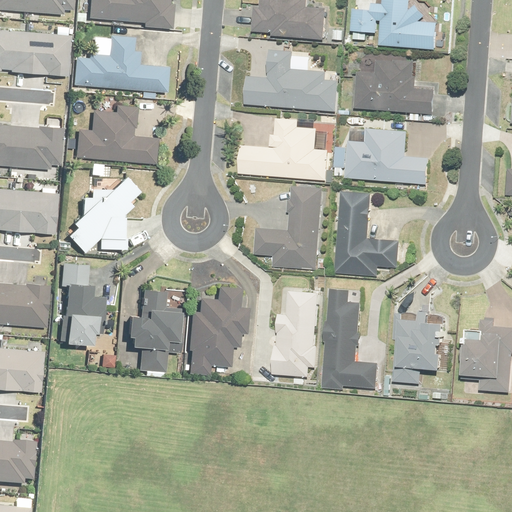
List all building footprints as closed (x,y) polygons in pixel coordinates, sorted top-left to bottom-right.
[(0,0),(0,9),(63,16),(63,10),(75,11),(75,0),(0,0)] [(143,28),(173,29),(174,6),(169,6),(170,2),(174,2),(173,0),(90,0),(90,20),(144,23),(143,28)] [(308,0),(262,0),(262,9),(256,9),(254,32),(274,34),(274,36),(325,41),(327,11),(308,9),(308,0)] [(434,25),(416,0),(385,0),(386,6),(374,5),(373,12),(357,11),(355,32),(383,34),(382,47),(438,51),(440,25),(434,25)] [(68,34),(0,28),(0,69),(65,74),(68,34)] [(108,36),(107,54),(86,52),(86,58),(74,57),(72,83),(162,90),(164,64),(138,62),(139,39),(108,36)] [(253,79),(252,89),(231,87),(229,116),(320,122),(322,93),(310,92),(311,83),(277,81),(279,63),(255,61),(254,79),(253,79)] [(401,73),(363,71),(362,84),(343,82),(339,119),(394,124),(394,122),(418,124),(419,98),(399,96),(401,73)] [(158,135),(135,133),(136,121),(137,107),(117,105),(117,112),(94,110),(92,128),(80,127),(77,159),(155,167),(158,135)] [(511,109),(499,109),(498,134),(511,134),(511,109)] [(63,128),(0,122),(0,165),(59,171),(63,128)] [(304,133),(260,129),(257,157),(226,154),(223,183),(310,192),(313,162),(301,161),(304,133)] [(393,142),(351,138),(350,150),(333,149),(332,159),(323,158),(321,177),(330,178),(329,189),(388,194),(388,193),(412,195),(414,170),(391,168),(392,154),(391,154),(393,142)] [(103,165),(92,164),(91,176),(103,177),(103,165)] [(81,195),(80,216),(64,231),(87,256),(98,245),(98,250),(123,253),(125,226),(125,220),(147,199),(124,174),(110,187),(91,187),(91,195),(81,195)] [(511,181),(495,181),(494,205),(511,206),(511,181)] [(59,193),(0,188),(0,228),(57,232),(59,193)] [(300,262),(301,251),(306,199),(276,196),(272,240),(240,238),(238,265),(258,266),(258,276),(301,279),(300,262)] [(382,251),(356,249),(359,206),(327,204),(322,283),(353,285),(353,278),(380,280),(382,251)] [(104,331),(108,267),(64,264),(60,329),(104,331)] [(52,287),(0,282),(0,323),(49,328),(52,287)] [(162,299),(119,296),(113,359),(122,360),(121,375),(149,377),(150,362),(158,362),(164,354),(166,323),(162,299)] [(364,374),(342,372),(345,311),(334,310),(335,298),(316,296),(315,309),(308,309),(304,401),(340,402),(340,398),(363,399),(364,374)] [(223,298),(201,297),(201,311),(184,309),(183,322),(172,320),(166,379),(207,383),(209,378),(214,375),(217,357),(224,357),(230,343),(229,327),(227,327),(229,313),(223,313),(223,298)] [(264,323),(262,355),(259,355),(257,385),(301,387),(303,357),(301,357),(302,331),(303,331),(305,302),(273,300),(272,323),(264,323)] [(403,392),(403,376),(430,377),(432,324),(388,323),(388,324),(383,324),(381,392),(403,392)] [(467,387),(466,400),(499,402),(503,333),(471,330),(467,340),(453,341),(450,385),(467,387)] [(48,348),(0,343),(0,390),(44,394),(48,348)] [(38,442),(0,439),(0,479),(35,482),(38,442)] [(34,511),(35,504),(0,501),(0,511),(34,511)]
